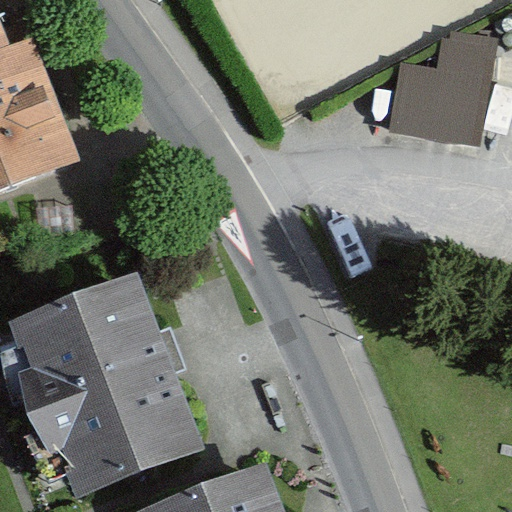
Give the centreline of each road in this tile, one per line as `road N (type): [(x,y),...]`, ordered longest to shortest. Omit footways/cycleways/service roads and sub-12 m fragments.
road 1 (tertiary): [(376,511),(267,259),(173,100),(101,0)]
road 2 (unknown): [(230,196),(294,164),(361,158),(511,180)]
